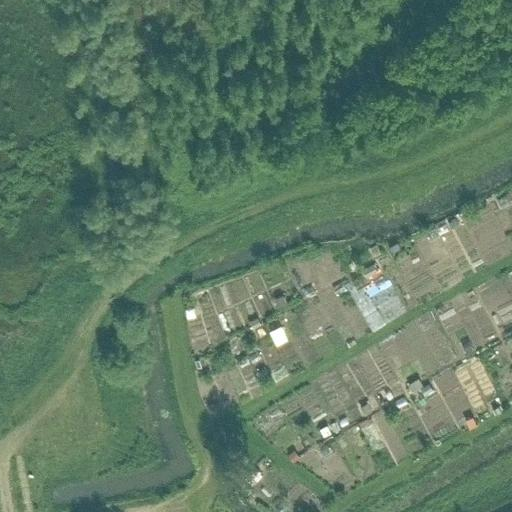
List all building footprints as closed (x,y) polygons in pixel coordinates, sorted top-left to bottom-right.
[(356,277),(304,303),(327,349),(351,337),(337,309),(356,299),(369,324),(397,310),(397,298),(412,298),(409,292),(421,292),(430,288),(511,247),(511,216),(498,217),(502,215),(470,214),(378,259),(378,278),(356,277)] [(264,333),(190,361),(200,387),(232,376),(227,364),(241,358),(244,367),(251,364),(256,377),(277,369),(264,333)] [(408,406),(425,398),(416,379),(399,387),(408,406)] [(403,400),(356,426),(376,463),(423,438),(403,400)] [(263,497),(269,483),(251,475),(245,488),(263,497)]
